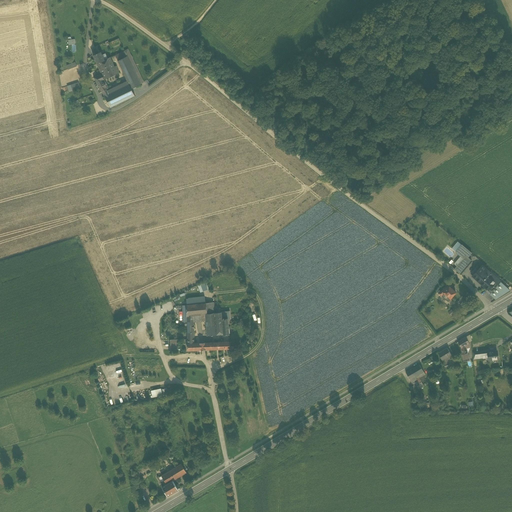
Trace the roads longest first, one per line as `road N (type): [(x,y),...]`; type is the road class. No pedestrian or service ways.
road 1 (unclassified): [(497,309),(164,44),(96,0)]
road 2 (tertiary): [(497,309),(230,468)]
